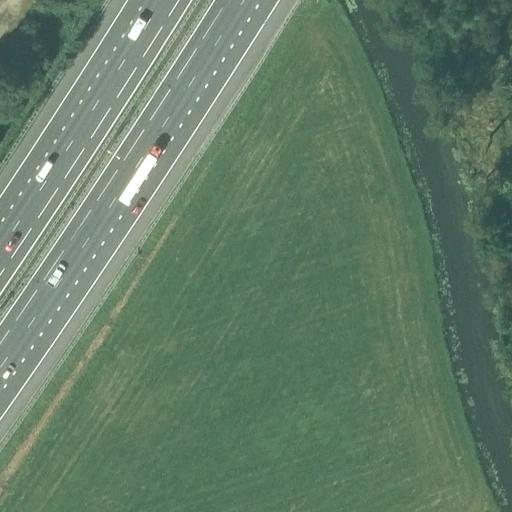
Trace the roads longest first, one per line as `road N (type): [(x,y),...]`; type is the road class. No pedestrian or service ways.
road 1 (motorway): [(0,358),(236,0)]
road 2 (motorway): [(170,0),(0,260)]
